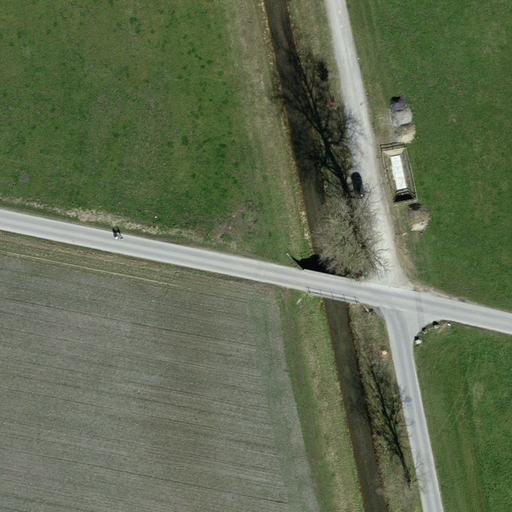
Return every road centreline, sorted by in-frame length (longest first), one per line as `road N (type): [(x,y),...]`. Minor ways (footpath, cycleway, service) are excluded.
road 1 (unclassified): [(0,219),(382,292)]
road 2 (track): [(382,292),(325,0)]
road 3 (unclassified): [(427,511),(382,292)]
road 4 (unclassified): [(382,292),(511,322)]
